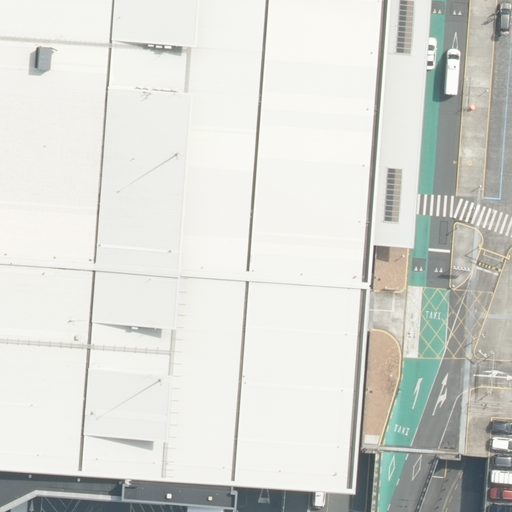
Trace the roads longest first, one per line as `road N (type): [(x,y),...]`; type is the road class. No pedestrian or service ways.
road 1 (unclassified): [(463,511),(479,452),(511,0)]
road 2 (unclassified): [(393,511),(511,178)]
